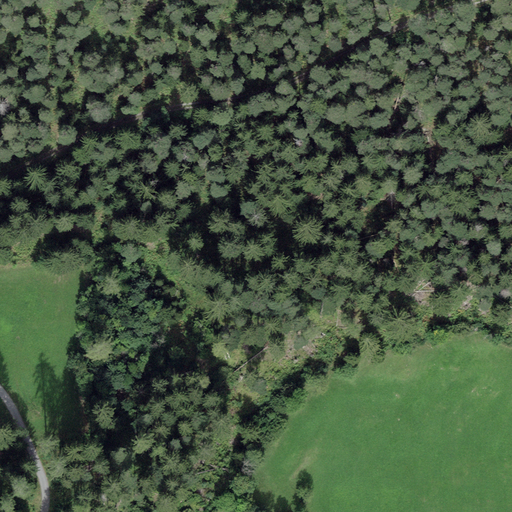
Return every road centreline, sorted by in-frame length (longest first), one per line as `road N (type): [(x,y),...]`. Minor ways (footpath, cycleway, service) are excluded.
road 1 (track): [(0,180),(120,118),(269,86),(408,22),(482,0)]
road 2 (unclassified): [(42,511),(29,435),(0,391)]
